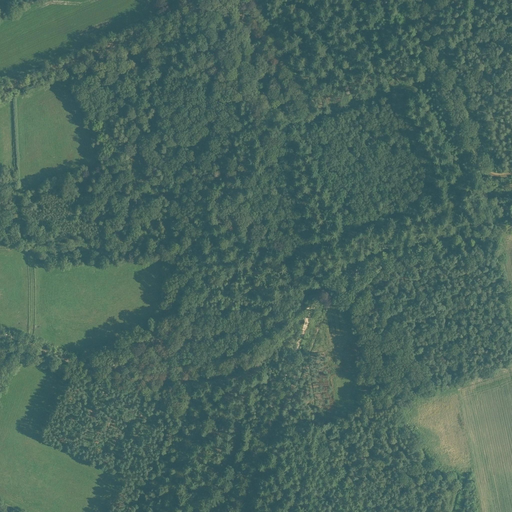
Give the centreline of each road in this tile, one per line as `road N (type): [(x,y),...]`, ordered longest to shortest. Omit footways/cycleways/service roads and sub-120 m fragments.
road 1 (track): [(312,306),(268,344),(213,368),(98,369),(0,333)]
road 2 (track): [(511,163),(483,178),(405,0)]
road 3 (track): [(312,306),(228,511)]
road 4 (track): [(312,306),(336,283),(385,258),(511,227)]
